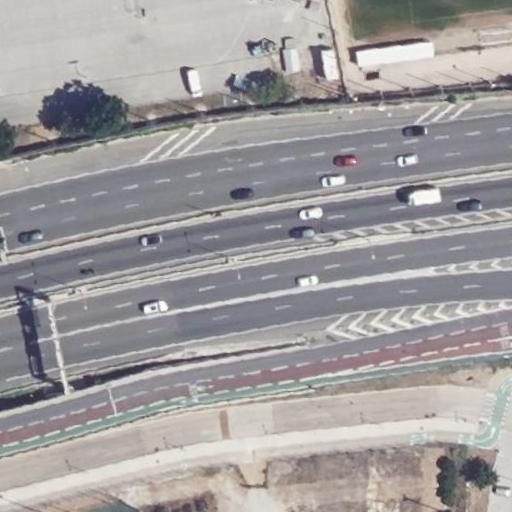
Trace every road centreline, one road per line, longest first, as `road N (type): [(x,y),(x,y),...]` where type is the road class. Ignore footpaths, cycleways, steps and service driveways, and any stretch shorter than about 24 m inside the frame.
road 1 (primary): [(0,425),(179,377),(511,316)]
road 2 (motorway): [(0,341),(307,269),(511,238)]
road 3 (motorway): [(511,192),(141,247),(0,280)]
road 4 (primary): [(0,346),(511,282)]
road 5 (primary): [(511,135),(295,163),(27,213)]
